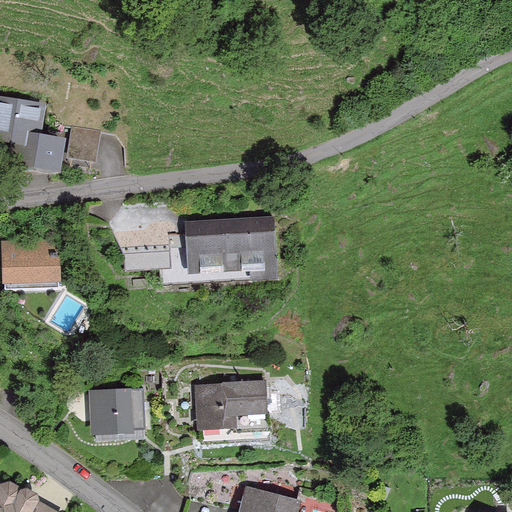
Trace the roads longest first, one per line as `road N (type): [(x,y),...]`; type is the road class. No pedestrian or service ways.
road 1 (residential): [(0,200),(274,160),(338,140),(511,55)]
road 2 (residential): [(116,511),(0,425)]
